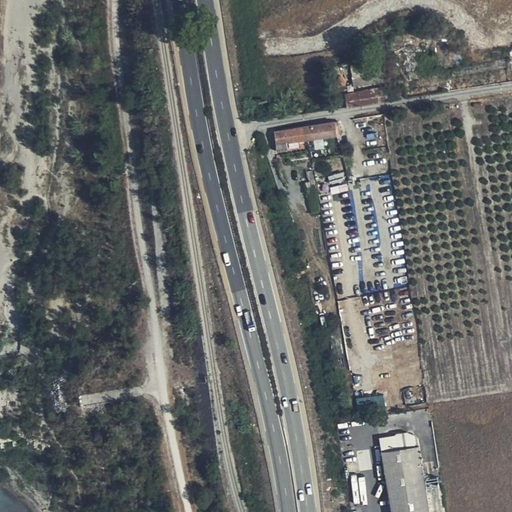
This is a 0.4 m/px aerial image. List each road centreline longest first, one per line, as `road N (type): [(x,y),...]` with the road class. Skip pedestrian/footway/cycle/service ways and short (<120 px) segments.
road 1 (primary): [(180,0),(288,511)]
road 2 (track): [(113,0),(156,331),(189,511)]
road 3 (primary): [(308,511),(227,141)]
road 4 (unclassified): [(227,141),(255,128),(511,84)]
road 5 (primary): [(227,141),(203,0)]
